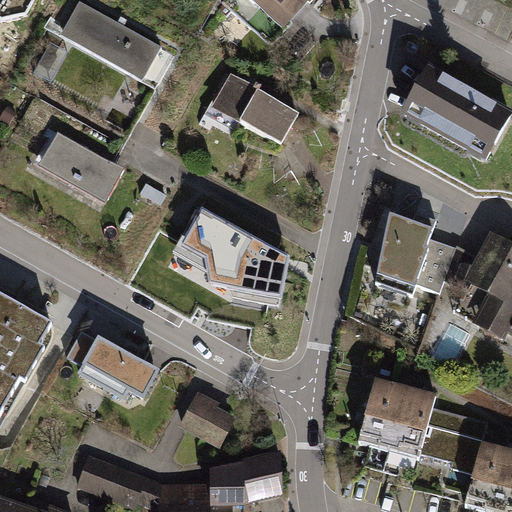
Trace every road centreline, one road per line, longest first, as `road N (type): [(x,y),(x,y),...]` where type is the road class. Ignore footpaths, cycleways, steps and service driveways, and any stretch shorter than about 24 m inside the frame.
road 1 (residential): [(311,398),(272,386),(0,233)]
road 2 (tertiary): [(311,398),(360,148)]
road 3 (residential): [(511,229),(360,148)]
road 4 (tertiary): [(360,148),(383,39),(380,1)]
road 5 (residential): [(511,71),(380,1)]
